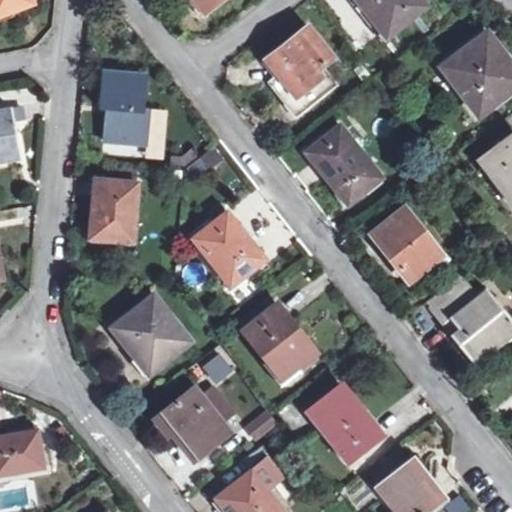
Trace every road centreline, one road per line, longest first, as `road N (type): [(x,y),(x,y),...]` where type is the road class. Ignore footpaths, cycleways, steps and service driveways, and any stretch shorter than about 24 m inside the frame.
road 1 (residential): [(195,71),(511,479)]
road 2 (residential): [(68,55),(38,358)]
road 3 (residential): [(38,358),(162,511)]
